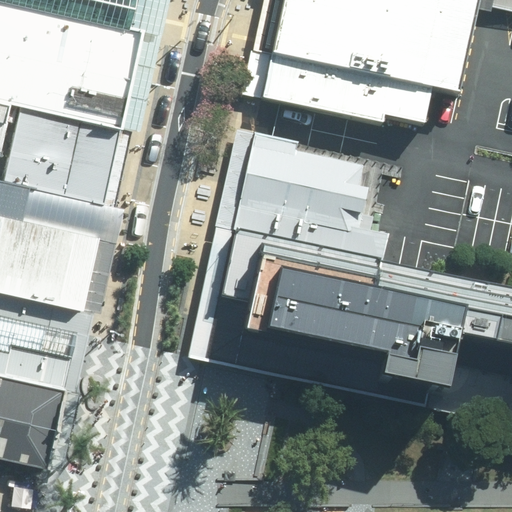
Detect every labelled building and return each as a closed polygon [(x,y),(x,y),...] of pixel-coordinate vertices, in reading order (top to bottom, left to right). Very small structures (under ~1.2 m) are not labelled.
[(0,0),(0,100),(15,103),(124,127),(128,128),(152,17),(155,0),(0,0)] [(274,0),(261,63),(422,98),(443,102),(465,6),(465,0),(274,0)] [(422,98),(261,63),(251,106),(279,112),(372,132),(373,125),(414,134),(422,98)] [(0,222),(2,215),(105,238),(108,222),(112,204),(107,203),(0,179),(0,173),(15,103),(0,100),(0,222)] [(15,103),(0,173),(0,179),(107,203),(124,127),(15,103)] [(273,140),(243,134),(222,236),(376,268),(383,238),(369,235),(363,233),(365,219),(358,218),(364,192),(353,190),(357,167),(289,153),(291,144),(273,140)] [(0,291),(89,311),(105,238),(2,215),(0,222),(0,291)] [(511,297),(376,268),(222,236),(197,353),(194,364),(206,367),(279,383),(511,437),(511,297)] [(0,375),(74,391),(85,329),(89,311),(0,291),(0,375)] [(0,458),(58,472),(71,406),(74,391),(0,375),(0,458)]
